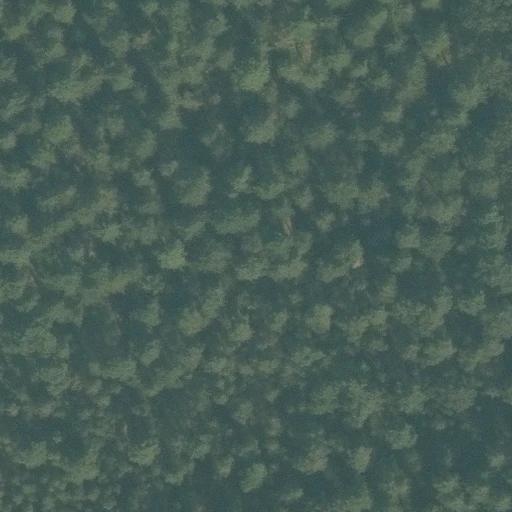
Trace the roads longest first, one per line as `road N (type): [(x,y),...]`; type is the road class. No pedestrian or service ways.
road 1 (track): [(511,430),(177,511)]
road 2 (track): [(511,144),(474,0)]
